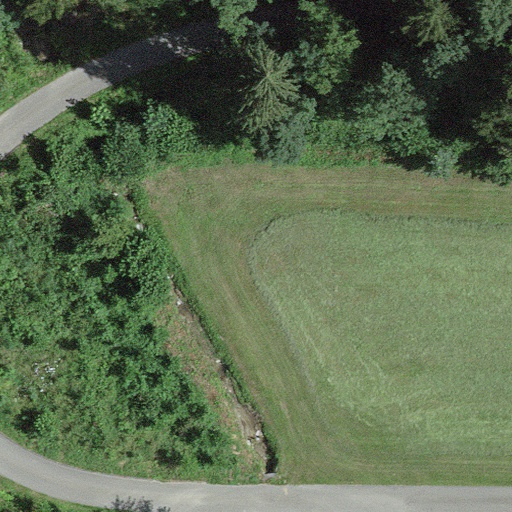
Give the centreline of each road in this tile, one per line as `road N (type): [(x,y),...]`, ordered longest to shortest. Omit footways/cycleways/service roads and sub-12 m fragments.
road 1 (track): [(0,448),(89,485),(153,496),(511,498)]
road 2 (track): [(370,0),(139,56),(0,134)]
